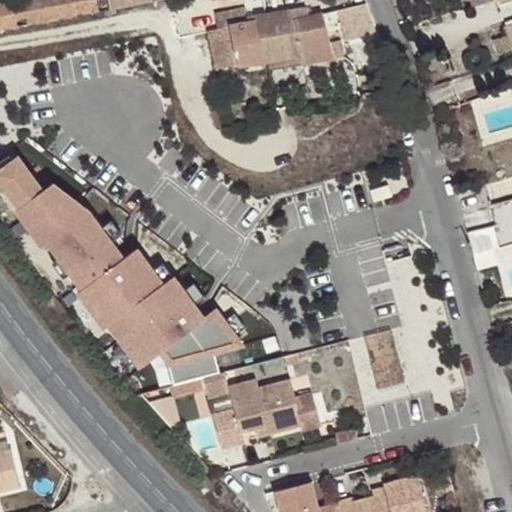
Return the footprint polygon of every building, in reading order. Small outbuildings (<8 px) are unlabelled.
[(5,0),(0,1),(0,31),(91,13),(100,12),(99,8),(109,7),(107,0),(5,0)] [(368,4),(324,14),(328,32),(373,23),(368,4)] [(256,63),(299,56),(292,21),(291,11),(248,18),(256,63)] [(218,71),(256,63),(248,18),(247,12),(211,19),(213,29),(209,29),(218,71)] [(328,32),(324,14),(292,21),(299,56),(301,64),(344,56),(341,41),(331,43),(328,32)] [(28,208),(177,367),(242,350),(214,312),(206,317),(178,282),(171,289),(103,212),(56,182),(48,190),(22,161),(2,179),(28,208)] [(303,402),(298,383),(265,392),(262,383),(235,390),(240,412),(219,417),(229,453),(251,447),(248,434),(260,431),(274,427),(276,437),(309,429),(310,434),(328,429),(320,398),(303,402)] [(263,441),(276,437),(274,427),(260,431),(263,441)] [(7,440),(0,442),(0,492),(19,488),(7,440)] [(355,496),(333,501),(335,511),(429,511),(420,475),(385,484),(386,485),(387,492),(375,495),(356,500),(355,496)] [(387,492),(386,485),(374,489),(375,495),(387,492)] [(320,511),(315,494),(281,503),(283,511),(320,511)]
